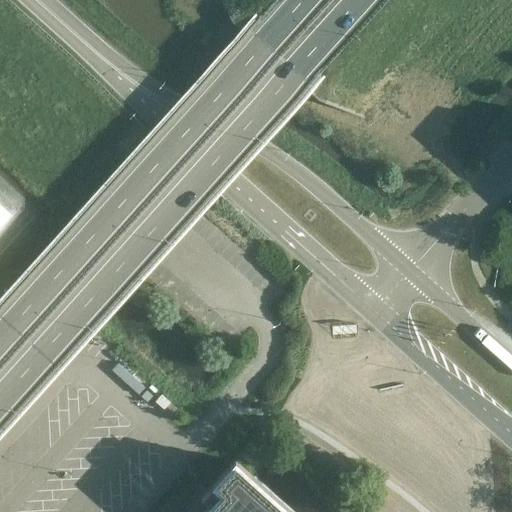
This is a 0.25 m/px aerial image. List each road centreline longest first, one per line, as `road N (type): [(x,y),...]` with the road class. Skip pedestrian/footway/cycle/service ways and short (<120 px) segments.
road 1 (trunk): [(0,398),(358,0)]
road 2 (trunk): [(304,0),(0,337)]
road 3 (tertiary): [(409,271),(288,165),(108,64)]
road 4 (tertiary): [(108,64),(154,122),(370,316)]
road 5 (tertiary): [(370,316),(511,434)]
road 6 (unclassified): [(511,157),(409,271)]
road 7 (tertiary): [(511,363),(409,271)]
